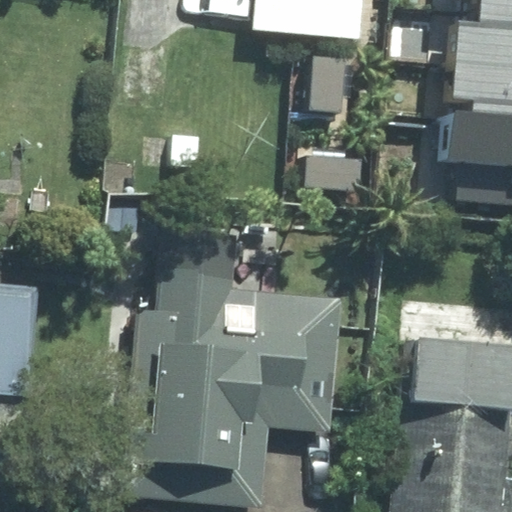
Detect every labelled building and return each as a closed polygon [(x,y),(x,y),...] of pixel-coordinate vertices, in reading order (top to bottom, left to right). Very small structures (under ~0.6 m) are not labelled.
[(255,0),(253,30),(362,38),(364,0),(255,0)] [(511,0),(438,0),(423,165),(511,173),(511,0)] [(120,496),(264,509),(272,429),(331,434),(344,298),(234,287),(235,272),(239,273),(239,258),(235,244),(226,233),(214,225),(200,222),(185,223),(172,229),(161,239),(155,251),(152,266),(158,266),(154,311),(137,310),(120,496)] [(0,464),(17,466),(34,290),(0,286),(0,464)] [(391,511),(511,511),(511,431),(511,418),(511,342),(406,334),(391,511)]
